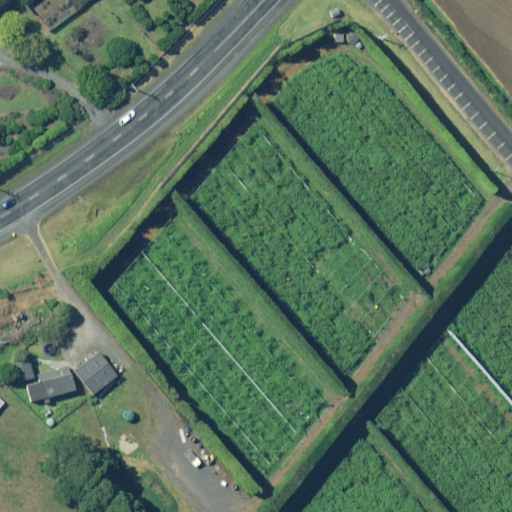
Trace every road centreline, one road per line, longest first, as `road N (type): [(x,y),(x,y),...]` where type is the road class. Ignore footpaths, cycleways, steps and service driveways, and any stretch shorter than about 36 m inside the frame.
road 1 (secondary): [(264,0),(133,127),(0,218)]
road 2 (unclassified): [(511,151),(385,0)]
